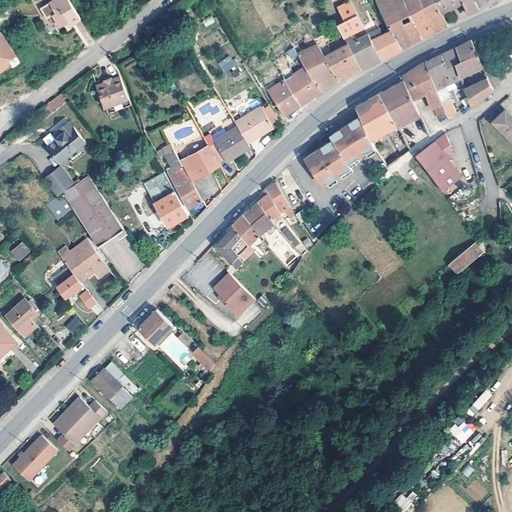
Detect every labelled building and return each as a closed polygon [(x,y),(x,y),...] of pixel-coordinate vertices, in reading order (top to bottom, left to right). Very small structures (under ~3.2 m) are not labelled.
[(81,18),(69,0),(54,0),(49,4),(56,13),(53,16),(61,27),(66,23),(69,29),(75,25),(74,23),(81,18)] [(363,23),(350,0),(339,7),(345,18),(350,30),(363,23)] [(410,12),(403,0),(375,0),(391,30),(400,47),(412,41),(422,36),(410,12)] [(434,30),(419,0),(403,0),(410,12),(422,36),(428,33),(434,30)] [(446,23),(440,11),(435,0),(419,0),(434,30),(440,26),(446,23)] [(435,0),(440,11),(462,0),(461,0),(435,0)] [(461,0),(462,0),(468,15),(473,13),(478,11),(473,0),(461,0)] [(391,52),(400,47),(391,30),(388,31),(381,17),(375,19),(364,24),(379,57),(391,52)] [(344,34),(348,41),(362,66),(370,62),(379,57),(364,24),(363,23),(350,30),(344,34)] [(0,32),(0,67),(9,62),(11,65),(18,60),(0,32)] [(331,83),(339,78),(324,55),(319,47),(312,37),(306,41),(308,44),(310,43),(311,46),(298,52),(301,57),(307,65),(322,89),(331,83)] [(464,41),(455,46),(461,59),(454,63),(459,75),(481,63),(470,38),(464,41)] [(348,73),(362,66),(348,41),(324,55),(339,78),(348,73)] [(292,56),(298,52),(293,45),(287,49),(292,56)] [(425,61),(435,87),(444,83),(460,77),(459,75),(454,63),(461,59),(455,46),(448,49),(437,55),(425,61)] [(218,62),(223,72),(236,66),(231,56),(218,62)] [(307,65),(301,57),(298,60),(303,67),(295,72),(290,65),(280,71),(285,78),(301,103),(311,96),(322,89),(307,65)] [(405,79),(413,97),(426,91),(431,106),(434,105),(438,116),(445,113),(440,100),(435,87),(425,61),(424,60),(413,67),(402,74),(405,79)] [(464,88),(468,98),(469,101),(470,105),(470,107),(481,97),(491,88),(486,75),(464,88)] [(284,113),(301,103),(285,78),(269,88),(284,113)] [(379,91),(397,124),(418,109),(413,97),(405,79),(401,81),(390,86),(379,91)] [(444,83),(435,87),(440,100),(449,96),(444,83)] [(135,110),(127,87),(119,90),(119,92),(113,94),(112,93),(104,96),(111,118),(135,110)] [(364,100),(355,105),(361,114),(374,136),(397,124),(379,91),(364,100)] [(45,105),(52,113),(67,102),(61,94),(45,105)] [(449,96),(440,100),(445,113),(446,114),(455,111),(449,96)] [(511,113),(505,104),(492,115),(511,140),(511,113)] [(247,141),(259,134),(258,132),(271,124),(261,106),(235,120),(238,125),(247,141)] [(374,136),(361,114),(349,123),(331,136),(333,140),(320,149),(307,158),(324,183),(351,165),(348,161),(364,149),(376,143),(376,141),(374,136)] [(57,134),(70,151),(85,140),(68,118),(58,125),(62,130),(57,134)] [(273,126),(271,124),(258,132),(259,134),(273,126)] [(247,141),(238,125),(207,142),(208,144),(217,160),(225,156),(225,158),(234,152),(236,155),(250,147),(247,141)] [(415,153),(431,176),(450,161),(448,158),(453,153),(446,131),(435,139),(415,153)] [(410,147),(402,133),(389,140),(398,156),(410,147)] [(59,160),(70,151),(57,134),(56,134),(57,136),(47,144),(59,160)] [(206,140),(203,134),(185,144),(188,151),(206,140)] [(398,156),(389,140),(377,146),(385,160),(387,164),(398,156)] [(181,143),(174,147),(178,153),(185,149),(181,143)] [(217,160),(208,144),(182,158),(193,177),(219,163),(217,160)] [(178,153),(174,147),(165,152),(173,168),(167,171),(176,188),(187,207),(202,198),(178,153)] [(391,173),(413,158),(408,151),(386,166),(391,173)] [(450,161),(431,176),(441,190),(441,191),(461,176),(450,161)] [(72,183),(59,166),(54,170),(67,187),(72,183)] [(172,186),(163,169),(143,181),(168,225),(188,214),(172,186)] [(43,179),(57,195),(67,187),(54,170),(43,179)] [(68,188),(57,195),(45,204),(58,220),(72,210),(75,208),(97,192),(85,176),(76,183),(68,188)] [(280,212),(286,209),(290,216),(293,214),(292,211),(294,210),(276,181),(270,185),(265,188),(268,192),(280,212)] [(310,201),(303,189),(288,198),(295,210),(310,201)] [(106,205),(97,192),(75,208),(77,212),(93,236),(97,243),(113,232),(117,237),(125,231),(106,205)] [(280,212),(268,192),(262,197),(258,200),(259,200),(272,217),(280,212)] [(234,226),(220,240),(227,247),(237,256),(242,251),(257,234),(265,227),(270,232),(277,226),(273,221),(274,220),(272,217),(259,200),(246,211),(233,224),(234,226)] [(299,241),(286,226),(282,230),(291,240),(295,245),(299,241)] [(58,250),(67,261),(81,279),(93,270),(98,275),(108,267),(86,238),(69,250),(65,245),(58,250)] [(216,245),(232,261),(237,256),(227,247),(220,240),(216,245)] [(28,248),(22,241),(15,247),(21,253),(28,248)] [(477,254),(468,244),(448,261),(457,271),(477,254)] [(242,251),(237,256),(241,261),(246,256),(246,255),(242,251)] [(237,256),(232,261),(237,266),(241,261),(237,256)] [(81,279),(67,261),(51,274),(66,295),(83,282),(81,279)] [(255,297),(229,272),(214,287),(221,293),(219,296),(226,303),(227,302),(239,314),(255,297)] [(97,300),(88,288),(80,294),(89,305),(97,300)] [(39,311),(25,296),(6,313),(25,334),(38,323),(32,317),(39,311)] [(258,305),(266,306),(268,299),(260,297),(258,305)] [(173,324),(157,307),(147,316),(138,325),(154,341),(173,324)] [(83,321),(76,315),(67,324),(74,331),(83,321)] [(0,353),(16,340),(0,321),(0,353)] [(160,344),(182,367),(192,357),(185,350),(193,342),(183,331),(174,339),(170,335),(160,344)] [(216,361),(199,344),(193,350),(202,359),(198,364),(204,370),(200,376),(204,379),(216,361)] [(132,396),(105,367),(92,379),(120,408),(132,396)] [(486,389),(470,408),(476,414),(492,394),(486,389)] [(57,437),(69,449),(107,412),(94,400),(89,405),(80,397),(54,423),(63,432),(57,437)] [(476,429),(465,420),(459,428),(454,424),(448,431),(463,444),(476,429)] [(43,433),(12,461),(28,477),(57,448),(43,433)] [(461,471),(467,478),(474,470),(468,464),(461,471)] [(0,488),(12,478),(5,470),(0,474),(0,488)] [(475,503),(487,494),(477,480),(465,488),(475,503)] [(394,501),(403,511),(419,499),(413,492),(405,498),(403,494),(394,501)]
